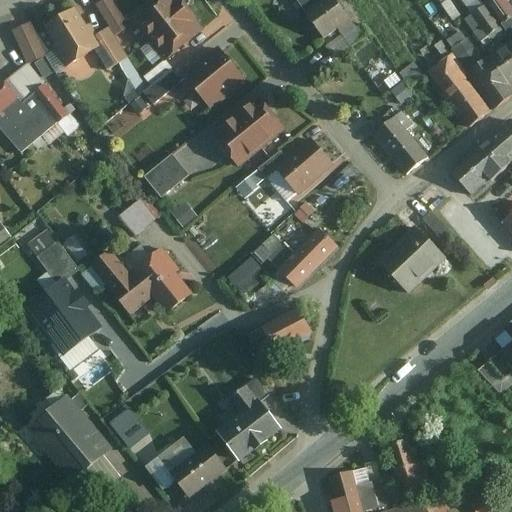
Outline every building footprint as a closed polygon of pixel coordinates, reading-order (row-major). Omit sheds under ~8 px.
[(205,34),(177,0),(161,0),(133,22),(167,64),(205,34)] [(351,26),(332,0),(301,0),(296,4),(324,44),(351,26)] [(511,21),(511,0),(498,0),(490,7),(484,0),(464,0),(476,14),(468,20),(485,43),(511,21)] [(101,50),(76,12),(46,31),(56,47),(52,50),(67,73),(101,50)] [(59,73),(39,22),(18,30),(31,64),(39,61),(45,78),(59,73)] [(511,34),(503,42),(511,53),(511,34)] [(511,78),(511,53),(503,42),(483,57),(504,84),(511,78)] [(247,82),(222,53),(187,83),(212,112),(247,82)] [(463,72),(448,53),(425,70),(465,124),(488,106),(463,72)] [(483,57),(463,72),(488,106),(509,91),(504,84),(483,57)] [(415,88),(428,77),(417,63),(404,73),(415,88)] [(0,118),(19,103),(0,79),(0,118)] [(19,103),(0,118),(0,133),(20,157),(58,126),(35,97),(23,107),(19,103)] [(287,135),(261,101),(213,138),(239,172),(287,135)] [(413,125),(399,109),(370,134),(404,173),(425,155),(404,132),(413,125)] [(511,164),(511,117),(451,170),(475,197),(511,164)] [(335,166),(314,141),(277,171),(297,196),(335,166)] [(190,176),(172,156),(145,180),(163,200),(190,176)] [(313,218),(333,198),(325,189),(304,209),(313,218)] [(121,212),(137,236),(164,219),(147,194),(121,212)] [(511,204),(497,217),(511,234),(511,204)] [(450,233),(433,215),(424,224),(441,242),(450,233)] [(0,247),(15,237),(4,222),(0,225),(0,247)] [(439,252),(412,223),(374,258),(402,287),(439,252)] [(335,246),(314,227),(275,268),(296,287),(335,246)] [(181,269),(164,249),(132,276),(112,252),(92,268),(119,300),(116,303),(130,320),(155,299),(169,315),(194,294),(176,273),(181,269)] [(247,295),(270,275),(253,257),(231,278),(247,295)] [(72,280),(34,309),(69,356),(108,328),(72,280)] [(300,309),(261,329),(274,355),(314,336),(300,309)] [(511,335),(497,347),(511,366),(511,335)] [(511,380),(511,366),(497,347),(476,364),(498,392),(511,380)] [(240,419),(217,436),(242,468),(284,435),(247,388),(227,403),(240,419)] [(115,453),(67,398),(26,434),(74,489),(115,453)] [(413,443),(386,452),(402,503),(436,493),(427,465),(420,467),(413,443)] [(228,474),(207,446),(168,475),(189,503),(228,474)] [(109,480),(122,481),(123,468),(110,467),(109,480)] [(363,511),(354,476),(330,482),(336,506),(331,507),(332,511),(363,511)] [(498,511),(491,494),(476,501),(480,511),(498,511)] [(427,511),(424,503),(397,511),(427,511)]
